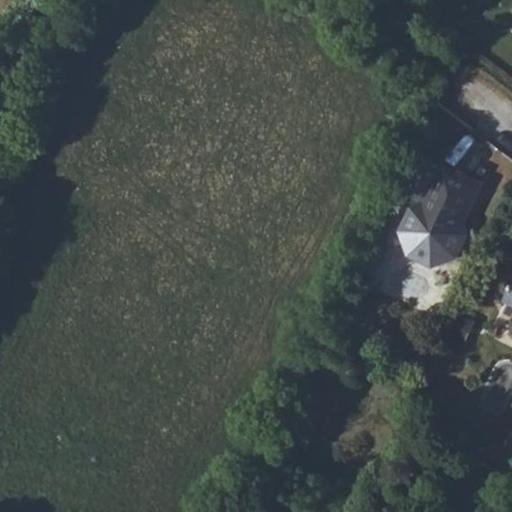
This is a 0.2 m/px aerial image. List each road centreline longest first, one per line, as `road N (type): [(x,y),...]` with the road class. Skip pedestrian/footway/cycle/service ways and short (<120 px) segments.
road 1 (track): [(351,0),(511,130)]
road 2 (track): [(63,0),(0,118)]
